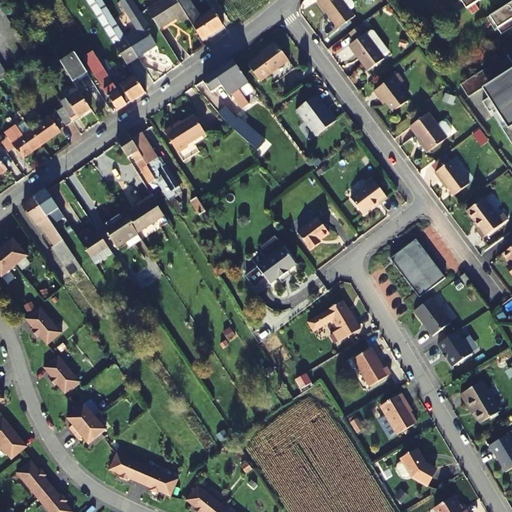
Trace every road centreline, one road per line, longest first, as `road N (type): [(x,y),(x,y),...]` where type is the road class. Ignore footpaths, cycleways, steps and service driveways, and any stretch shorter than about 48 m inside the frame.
road 1 (residential): [(282,7),(0,209)]
road 2 (residential): [(350,261),(500,511)]
road 3 (residential): [(141,511),(93,488),(62,459),(0,318)]
road 4 (residential): [(282,7),(423,202)]
